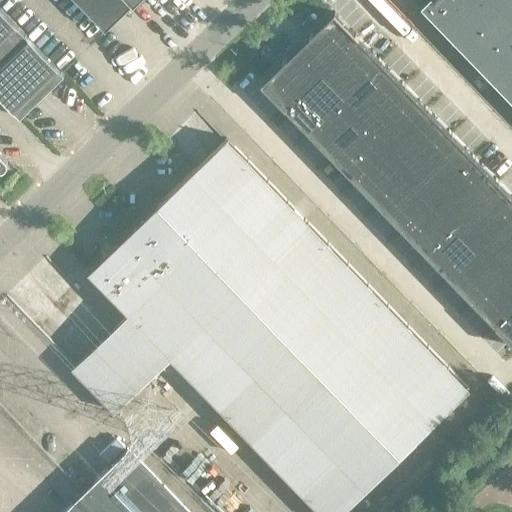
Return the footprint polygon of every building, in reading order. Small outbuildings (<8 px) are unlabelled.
[(138,0),(78,0),(105,27),(130,3),(133,5),(138,0)] [(511,0),(426,0),(420,6),(511,101),(511,0)] [(0,7),(0,95),(20,116),(64,74),(0,7)] [(511,194),(334,11),(261,82),(511,340),(511,194)] [(400,455),(469,388),(226,137),(157,204),(400,455)] [(325,189),(319,195),(335,211),(341,204),(325,189)] [(340,511),(400,455),(157,204),(88,271),(128,312),(72,366),(112,408),(168,353),(321,511),(340,511)] [(324,205),(312,215),(323,228),(334,218),(324,205)] [(189,511),(127,447),(59,511),(189,511)]
